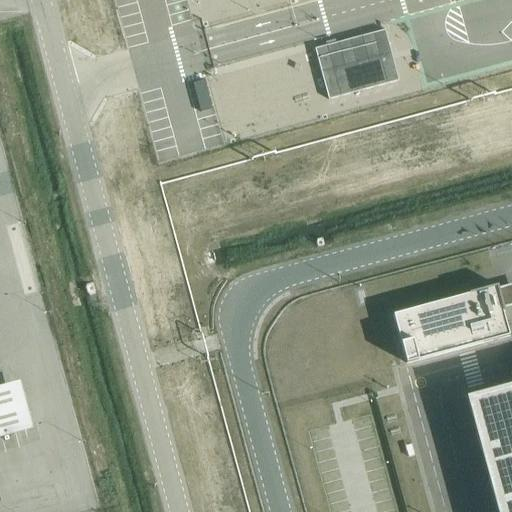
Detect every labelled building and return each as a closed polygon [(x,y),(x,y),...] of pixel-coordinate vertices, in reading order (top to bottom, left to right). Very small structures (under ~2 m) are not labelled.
[(384,30),(314,49),(328,100),(398,81),(384,30)] [(290,54),(220,73),(234,124),(303,105),(290,54)] [(470,294),(393,315),(406,364),(509,336),(503,312),(504,311),(497,286),(469,293),(470,294)] [(39,376),(0,385),(0,428),(2,436),(51,424),(39,376)] [(511,511),(511,384),(466,397),(496,511),(511,511)]
